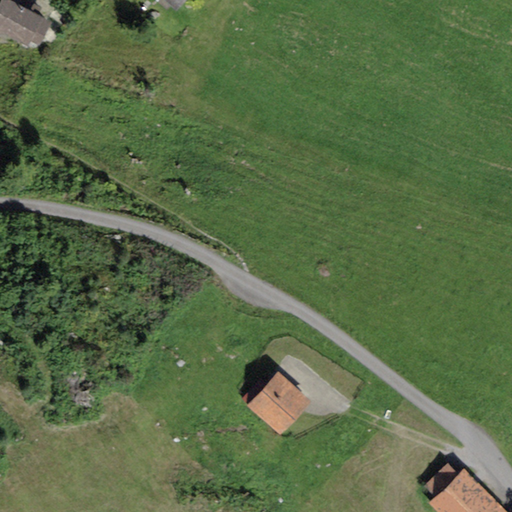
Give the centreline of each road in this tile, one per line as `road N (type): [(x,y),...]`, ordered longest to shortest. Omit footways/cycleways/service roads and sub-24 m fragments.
road 1 (track): [(0,192),(75,204),(173,236),(292,307),(479,446),(511,492)]
road 2 (track): [(494,468),(346,408),(305,379)]
